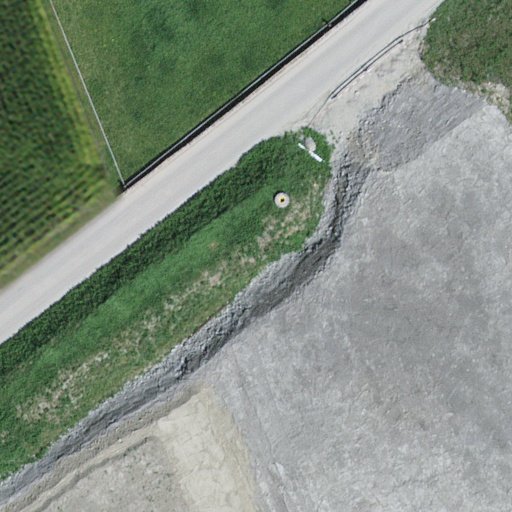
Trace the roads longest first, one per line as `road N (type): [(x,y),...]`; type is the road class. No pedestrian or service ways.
road 1 (track): [(404,0),(0,307)]
road 2 (track): [(327,57),(511,253)]
